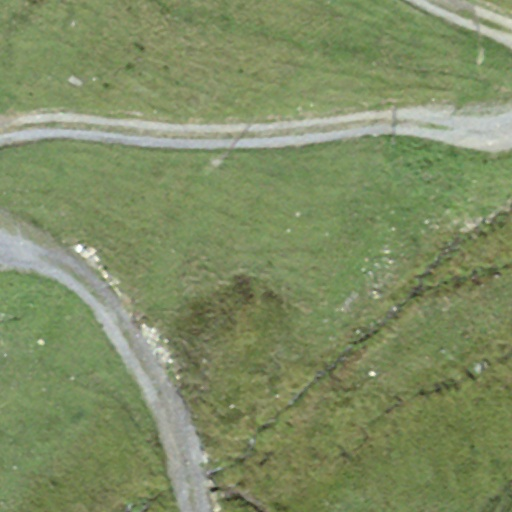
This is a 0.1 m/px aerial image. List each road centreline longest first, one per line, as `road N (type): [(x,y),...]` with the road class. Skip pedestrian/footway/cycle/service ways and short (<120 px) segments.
road 1 (track): [(0,135),(265,143),(511,108)]
road 2 (track): [(206,511),(99,293),(0,237)]
